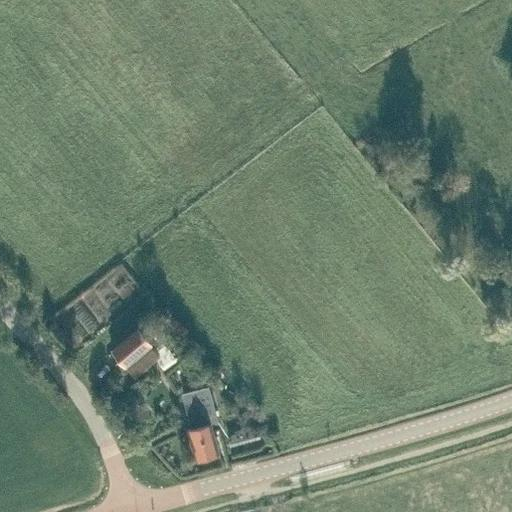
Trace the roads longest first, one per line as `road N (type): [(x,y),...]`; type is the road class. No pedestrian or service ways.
road 1 (tertiary): [(128,508),(511,400)]
road 2 (unclassified): [(128,508),(87,410),(0,306)]
